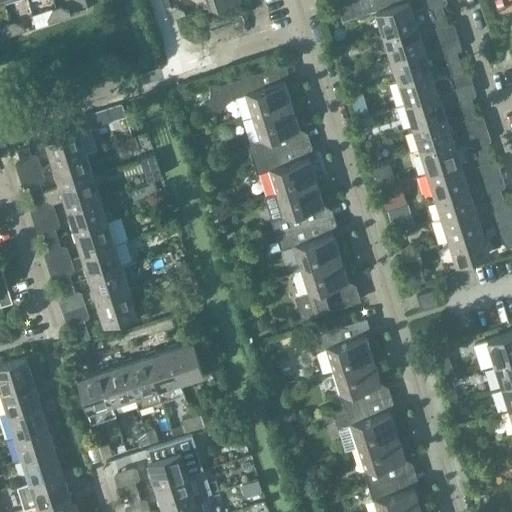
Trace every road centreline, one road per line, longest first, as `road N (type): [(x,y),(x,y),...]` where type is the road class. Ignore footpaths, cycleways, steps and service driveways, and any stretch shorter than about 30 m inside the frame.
road 1 (residential): [(456,511),(300,28)]
road 2 (residential): [(54,333),(14,199),(0,192)]
road 3 (residential): [(175,69),(300,28)]
